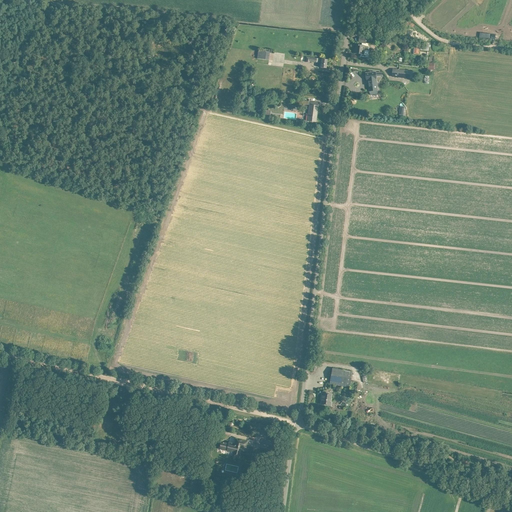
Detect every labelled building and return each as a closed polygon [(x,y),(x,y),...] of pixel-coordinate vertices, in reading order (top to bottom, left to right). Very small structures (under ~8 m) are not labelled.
[(425,47),(421,47),(421,51),(429,51),(430,43),(426,43),(426,46),(425,47)] [(368,47),(365,47),(365,46),(357,45),(356,49),(355,49),(354,53),(361,54),(361,57),(370,58),(370,55),(369,55),(369,51),(368,51),(368,47)] [(327,60),(306,57),(306,62),(310,63),(310,62),(321,63),(320,68),(326,69),(327,60)] [(393,77),(410,78),(411,71),(393,70),(393,77)] [(367,80),(368,80),(369,81),(370,84),(369,84),(370,91),(378,91),(376,76),(375,73),(375,72),(367,72),(367,80)] [(318,106),(309,105),(307,121),(316,122),(318,106)] [(329,384),(350,388),(352,372),(332,368),(329,384)] [(321,404),(330,406),(331,406),(332,402),(330,402),(330,401),(331,394),(322,392),(321,396),(322,396),(321,404)] [(264,439),(263,445),(270,447),(269,449),(272,449),(274,441),(264,439)] [(221,443),(220,449),(234,452),(233,456),(239,458),(241,447),(245,448),(247,442),(236,440),(236,444),(229,443),(228,444),(224,443),(223,442),(223,443),(221,443)] [(251,447),(248,457),(255,458),(257,449),(251,447)]
